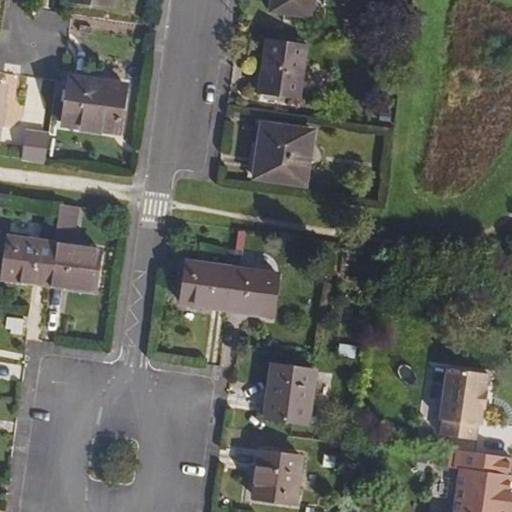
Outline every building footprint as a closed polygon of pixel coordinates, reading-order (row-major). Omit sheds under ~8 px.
[(311,19),(313,0),(270,0),(269,14),(311,19)] [(300,103),(306,47),(265,42),(258,98),(300,103)] [(116,139),(124,90),(68,82),(61,130),(116,139)] [(394,116),(382,115),(380,127),(392,129),(394,116)] [(25,151),(24,159),(45,162),(46,155),(50,132),(28,129),(25,151)] [(305,187),(312,135),(264,129),(257,181),(305,187)] [(63,204),(62,214),(81,217),(83,206),(63,204)] [(81,217),(62,214),(59,233),(78,237),(81,217)] [(57,280),(62,239),(14,232),(8,274),(57,280)] [(281,282),(241,277),(248,236),(239,235),(233,276),(222,275),(217,315),(276,322),(281,282)] [(103,286),(108,245),(62,239),(57,280),(103,286)] [(217,315),(222,275),(187,271),(182,310),(217,315)] [(19,337),(21,323),(6,321),(5,330),(10,331),(10,335),(19,337)] [(360,343),(343,342),(341,355),(358,357),(360,343)] [(316,417),(323,367),(280,361),(274,411),(316,417)] [(489,372),(448,367),(442,419),(446,419),(444,434),(479,438),(481,423),(484,423),(486,407),(487,407),(489,389),(488,389),(489,372)] [(300,501),(307,452),(268,447),(261,495),(300,501)] [(456,511),(507,511),(511,480),(511,474),(510,474),(511,461),(511,456),(459,449),(458,454),(456,467),(462,468),(456,511)] [(325,454),(324,466),(335,467),(337,456),(325,454)]
